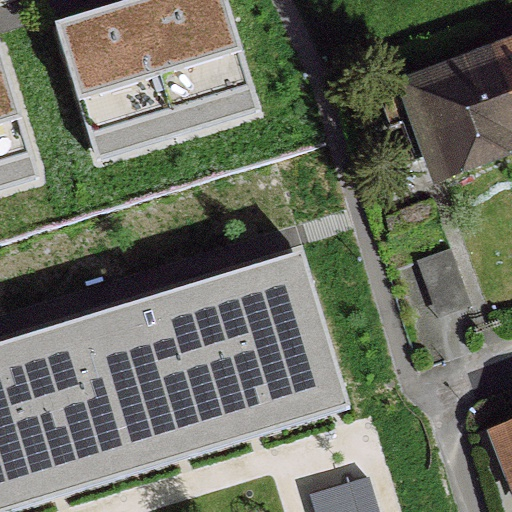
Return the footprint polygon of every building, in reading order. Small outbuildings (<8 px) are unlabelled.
[(226,0),(135,0),(54,25),(96,163),(263,111),(226,0)] [(1,44),(0,44),(0,194),(44,181),(1,44)] [(511,55),(493,63),(511,115),(511,55)] [(436,179),(511,150),(511,115),(493,63),(376,106),(386,133),(398,129),(411,162),(428,156),(436,179)] [(443,254),(414,264),(433,318),(462,307),(443,254)] [(306,256),(0,346),(0,511),(10,511),(352,411),(306,256)] [(378,511),(368,477),(310,495),(315,511),(378,511)]
